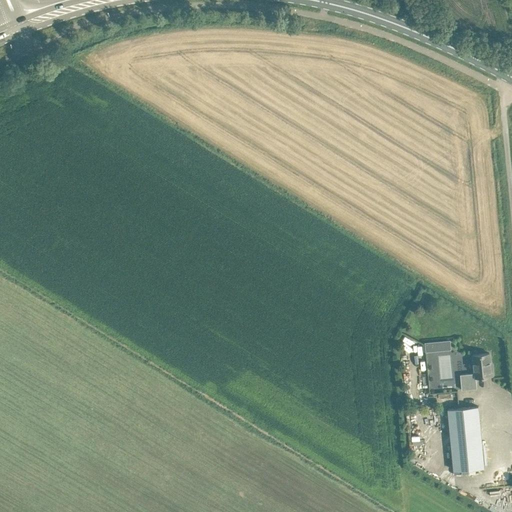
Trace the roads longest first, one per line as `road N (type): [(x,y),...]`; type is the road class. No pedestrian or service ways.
road 1 (unclassified): [(499,88),(370,30),(239,4),(124,13),(69,27),(28,52)]
road 2 (primary): [(496,70),(389,21),(312,0)]
